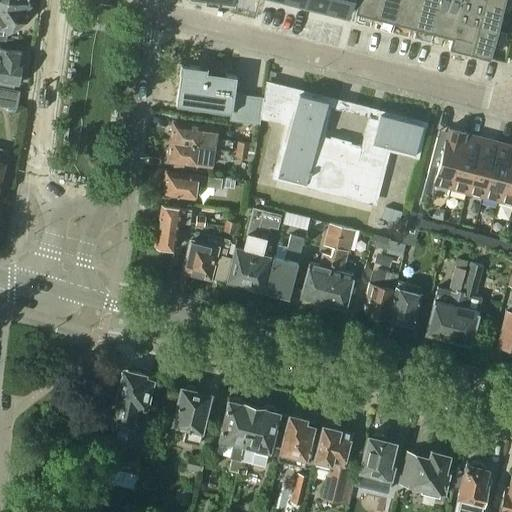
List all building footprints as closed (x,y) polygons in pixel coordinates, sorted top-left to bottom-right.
[(4,0),(0,3),(0,39),(6,40),(7,32),(31,15),(27,8),(30,5),(27,0),(4,0)] [(327,0),(305,0),(304,4),(313,6),(312,9),(324,12),(327,0)] [(350,0),(327,0),(324,12),(337,15),(337,12),(347,15),(350,0)] [(489,58),(504,0),(356,0),(353,12),(451,37),(448,48),(489,58)] [(22,53),(0,49),(0,79),(18,82),(18,80),(22,79),(23,72),(20,70),(22,53)] [(182,65),(176,104),(231,112),(230,121),(260,125),(261,119),(264,98),(263,98),(234,94),(236,77),(207,73),(207,71),(199,69),(199,68),(182,65)] [(324,137),(332,104),(265,87),(263,98),(264,98),(261,119),(287,126),(274,176),(331,191),(338,162),(344,140),(330,136),(330,138),(324,137)] [(0,106),(16,109),(19,92),(0,88),(0,106)] [(375,202),(389,148),(418,156),(425,126),(371,112),(363,147),(350,144),(350,141),(344,140),(338,162),(331,191),(375,202)] [(215,128),(172,122),(170,142),(228,150),(230,139),(214,137),(215,128)] [(451,188),(465,132),(447,127),(432,183),(451,188)] [(466,193),(481,136),(465,132),(451,188),(466,193)] [(482,197),(497,141),(481,136),(466,193),(482,197)] [(498,201),(511,146),(511,144),(497,141),(482,197),(498,201)] [(212,166),(214,156),(227,157),(228,150),(170,142),(167,161),(212,166)] [(511,205),(511,146),(498,201),(511,205)] [(221,180),(165,173),(163,194),(195,198),(196,187),(220,190),(221,180)] [(190,210),(161,206),(155,246),(174,249),(177,223),(188,224),(190,210)] [(244,288),(260,225),(264,210),(256,208),(252,223),(244,248),(237,246),(227,280),(235,282),(235,285),(244,288)] [(271,254),(262,252),(269,227),(276,229),(280,214),(264,210),(260,225),(244,288),(254,290),(255,288),(262,289),(271,254)] [(307,228),(309,216),(285,212),(283,224),(307,228)] [(233,239),(237,223),(226,220),(222,236),(233,239)] [(322,301),(341,225),(328,222),(317,265),(308,262),(300,296),(322,301)] [(352,228),(341,225),(322,301),(344,307),(352,274),(342,271),(345,259),(344,259),(346,250),(352,228)] [(273,255),(264,291),(288,297),(304,237),(289,233),(282,257),(273,255)] [(225,257),(229,241),(209,236),(207,245),(191,241),(183,270),(210,277),(210,276),(212,276),(213,278),(217,281),(221,280),(222,278),(224,279),(229,259),(225,257)] [(463,293),(460,292),(448,338),(471,344),(482,301),(474,299),(483,267),(471,264),(463,293)] [(448,338),(460,292),(465,272),(455,269),(449,290),(437,286),(434,299),(434,300),(426,333),(448,338)] [(387,319),(397,281),(395,281),(397,275),(376,270),(373,271),(367,296),(369,297),(365,314),(387,319)] [(421,287),(397,281),(387,319),(414,326),(421,294),(420,293),(421,287)] [(511,310),(506,309),(497,345),(508,348),(510,350),(511,350),(511,310)] [(129,371),(123,374),(117,400),(120,400),(111,438),(101,435),(91,511),(133,511),(139,465),(135,464),(145,421),(148,406),(146,406),(153,378),(146,377),(146,375),(129,371)] [(185,388),(183,388),(174,422),(187,425),(183,439),(200,443),(207,415),(204,415),(209,395),(198,392),(198,390),(197,387),(188,385),(185,386),(185,388)] [(240,461),(254,404),(247,403),(246,401),(244,400),(242,398),(235,397),(232,399),(229,398),(219,437),(231,440),(227,457),(230,458),(240,461)] [(263,407),(254,404),(240,461),(247,462),(263,466),(267,449),(270,450),(280,412),(278,411),(278,409),(276,407),(267,405),(266,406),(263,405),(263,407)] [(292,414),(289,414),(277,459),(293,463),(295,454),(307,457),(310,444),(309,443),(313,424),(305,422),(306,418),(303,418),(301,414),(294,413),(292,414)] [(323,424),(314,459),(312,467),(328,471),(321,497),(346,503),(353,479),(345,477),(350,455),(347,454),(352,432),(339,428),(337,425),(329,422),(326,425),(323,424)] [(372,437),(368,435),(360,468),(373,472),(370,486),(388,490),(394,465),(391,464),(396,442),(383,439),(381,435),(376,434),(372,437)] [(408,452),(401,481),(423,486),(421,492),(434,495),(435,490),(444,492),(449,473),(445,472),(449,456),(433,452),(431,458),(408,452)] [(488,511),(490,509),(488,508),(488,511),(481,510),(488,483),(485,482),(489,467),(485,466),(480,460),(471,463),(466,461),(455,505),(456,505),(455,510),(461,511),(488,511)] [(504,487),(497,511),(511,511),(511,472),(508,487),(504,487)] [(300,507),(308,478),(297,475),(290,504),(300,507)]
